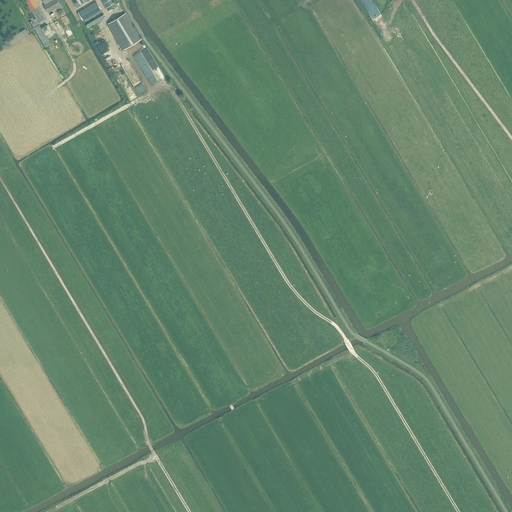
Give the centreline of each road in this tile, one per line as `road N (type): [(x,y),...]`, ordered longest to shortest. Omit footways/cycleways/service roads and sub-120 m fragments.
road 1 (track): [(52,147),(169,86),(291,289),(375,374),(458,511)]
road 2 (track): [(148,440),(142,416),(0,176)]
road 3 (track): [(188,511),(155,456),(47,511)]
road 4 (track): [(511,139),(412,0)]
road 5 (track): [(235,412),(354,353)]
